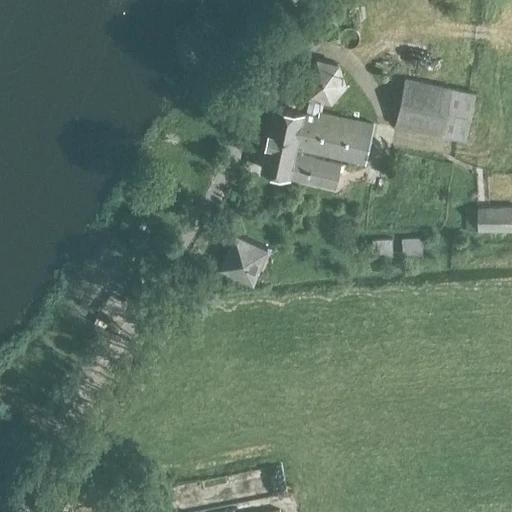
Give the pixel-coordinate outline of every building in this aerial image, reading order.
[(302,75),(309,98),(325,102),(332,104),(347,85),(340,63),(318,58),(302,75)] [(466,140),(476,93),(406,79),(396,125),(466,140)] [(373,122),(323,112),(325,102),(309,98),(306,113),(276,106),(263,168),(291,174),(291,176),(337,185),(342,161),(302,153),(303,149),(365,161),(373,122)] [(511,229),(511,206),(479,206),(479,210),(467,210),(467,230),(511,229)] [(254,280),(268,246),(235,232),(221,265),(254,280)] [(402,256),(423,255),(422,239),(402,239),(402,256)] [(373,258),(393,257),(392,240),(372,241),(373,258)]
